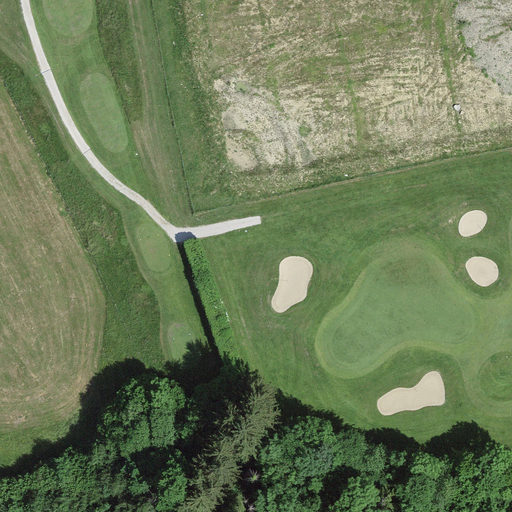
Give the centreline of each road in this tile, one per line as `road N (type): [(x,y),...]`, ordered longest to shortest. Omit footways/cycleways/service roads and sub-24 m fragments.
road 1 (track): [(196,231),(259,414),(254,445),(198,511)]
road 2 (track): [(136,0),(168,186),(184,232)]
